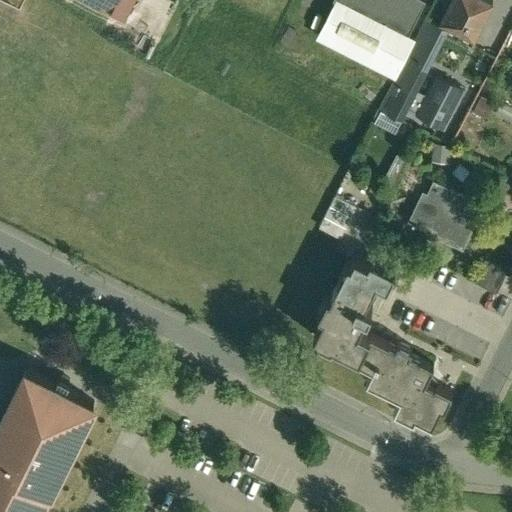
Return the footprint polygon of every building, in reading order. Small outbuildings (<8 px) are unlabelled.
[(134,0),(89,0),(126,18),(134,0)] [(423,0),(336,0),(320,33),(397,71),(416,35),(407,31),(423,0)] [(492,0),(449,0),(440,18),(461,28),(457,34),(472,41),(492,0)] [(397,71),(379,106),(396,114),(442,24),(426,16),(397,71)] [(483,53),(473,73),(483,78),(494,59),(483,53)] [(464,69),(431,132),(450,141),(483,79),(464,69)] [(511,88),(501,108),(511,114),(511,88)] [(483,92),(476,108),(490,113),(497,98),(483,92)] [(382,152),(362,141),(356,154),(376,164),(382,152)] [(405,155),(386,145),(376,164),(395,174),(405,155)] [(482,202),(435,179),(429,192),(424,190),(411,217),(447,234),(446,235),(462,243),(482,202)] [(340,234),(356,203),(337,193),(321,224),(340,234)] [(397,266),(373,254),(371,258),(358,252),(354,259),(349,257),(333,293),(330,291),(320,309),(325,311),(314,333),(333,342),(334,339),(361,352),(371,332),(359,326),(367,309),(369,310),(374,301),(367,298),(377,279),(388,284),(397,266)] [(508,267),(485,256),(474,279),(498,290),(508,267)] [(396,342),(372,330),(371,332),(361,352),(359,356),(375,364),(369,376),(401,392),(395,406),(415,415),(417,411),(433,419),(442,402),(445,403),(454,387),(437,378),(435,381),(426,377),(436,359),(434,358),(432,360),(423,355),(424,353),(420,351),(419,354),(411,349),(413,344),(399,336),(396,342)] [(66,511),(123,400),(47,362),(0,455),(0,511),(66,511)]
